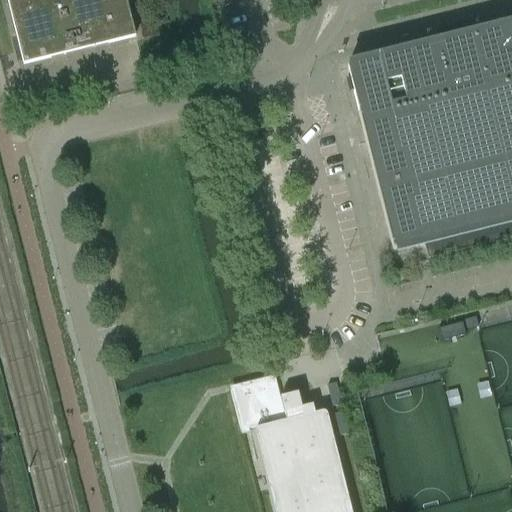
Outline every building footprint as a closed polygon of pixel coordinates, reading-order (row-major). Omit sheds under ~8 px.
[(23,65),(49,59),(135,38),(125,0),(12,0),(7,1),(23,65)] [(346,63),(348,68),(346,68),(349,80),(345,81),(348,94),(352,93),(392,251),(394,251),(395,256),(424,248),(427,260),(511,238),(511,20),(456,34),(346,63)] [(473,319),(464,321),(466,332),(476,329),(477,329),(475,319),(473,319)] [(462,323),(437,329),(441,342),(465,336),(462,323)] [(346,511),(335,469),(321,413),(313,415),(303,418),(301,410),(297,394),(279,399),(280,404),(273,405),(267,382),(230,392),(241,435),(248,433),(248,430),(259,427),(259,428),(257,429),(277,511),(346,511)]
